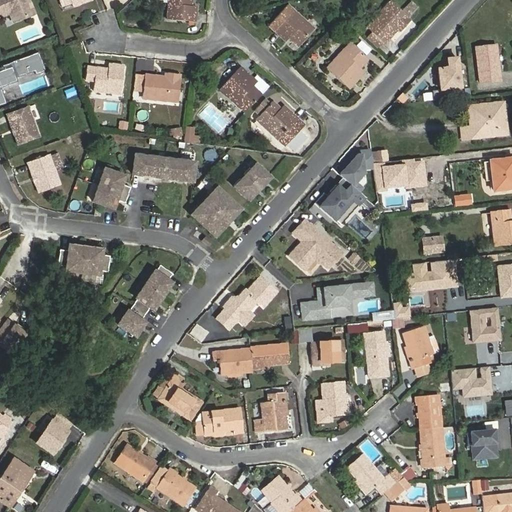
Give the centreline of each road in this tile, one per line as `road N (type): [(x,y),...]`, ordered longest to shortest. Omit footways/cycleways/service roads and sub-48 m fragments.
road 1 (residential): [(123,406),(202,457),(226,458),(351,439),(391,402)]
road 2 (residential): [(223,276),(186,247),(32,220),(0,168)]
road 3 (residential): [(223,276),(352,130)]
road 4 (residential): [(222,0),(233,28),(352,130)]
road 5 (residential): [(352,130),(471,0)]
road 6 (residential): [(123,406),(223,276)]
road 7 (residential): [(48,511),(123,406)]
